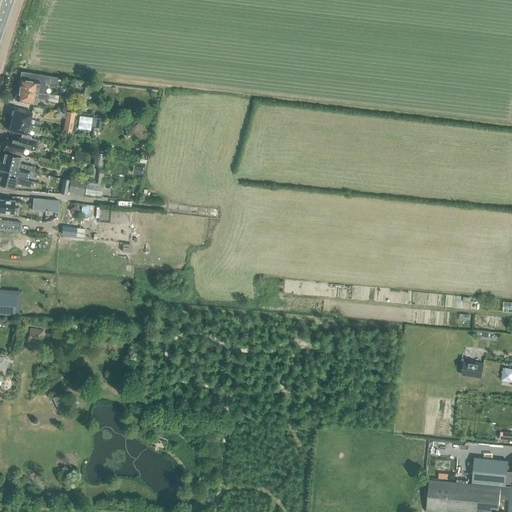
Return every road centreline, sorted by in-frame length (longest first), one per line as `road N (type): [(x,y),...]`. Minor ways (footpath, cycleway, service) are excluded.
road 1 (track): [(302,344),(289,334),(275,355),(183,333),(164,349),(164,381),(231,393),(217,487),(279,482),(298,451),(282,389)]
road 2 (track): [(282,389),(302,344),(323,352),(367,344),(384,359),(364,406),(343,409),(310,396)]
